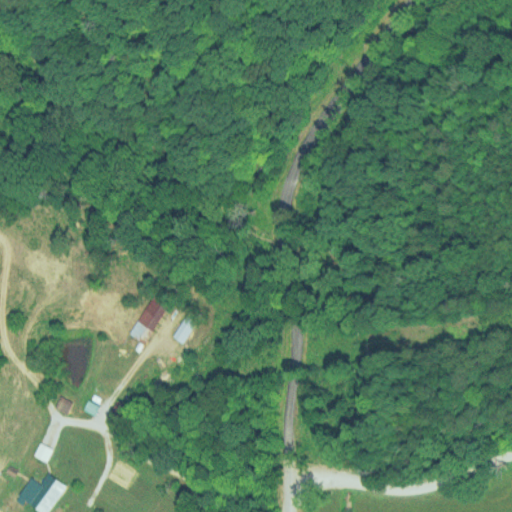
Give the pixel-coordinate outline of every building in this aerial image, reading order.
[(150,330),(169,301),(153,290),(134,320),(150,330)] [(171,334),(181,341),(199,316),(189,309),(171,334)] [(52,406),(65,412),(70,401),(57,395),(52,406)] [(103,420),(119,429),(131,407),(114,399),(103,420)] [(37,444),(32,455),(44,459),(48,449),(37,444)] [(43,511),(65,486),(47,471),(25,498),(41,511),(43,511)]
